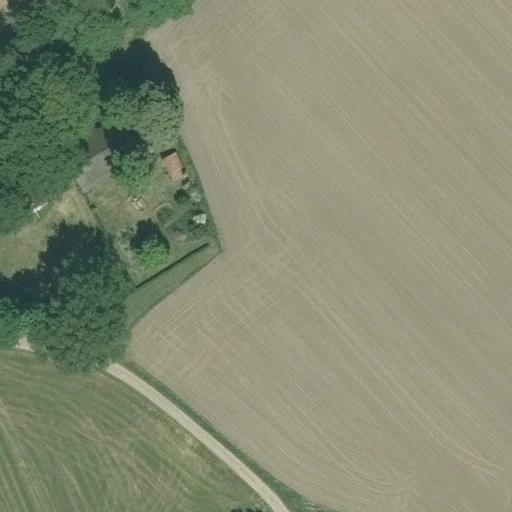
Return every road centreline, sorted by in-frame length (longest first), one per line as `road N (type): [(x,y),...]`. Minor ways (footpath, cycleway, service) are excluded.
road 1 (unclassified): [(0,340),(49,348),(252,474),(273,511)]
road 2 (unclassified): [(0,118),(131,0)]
